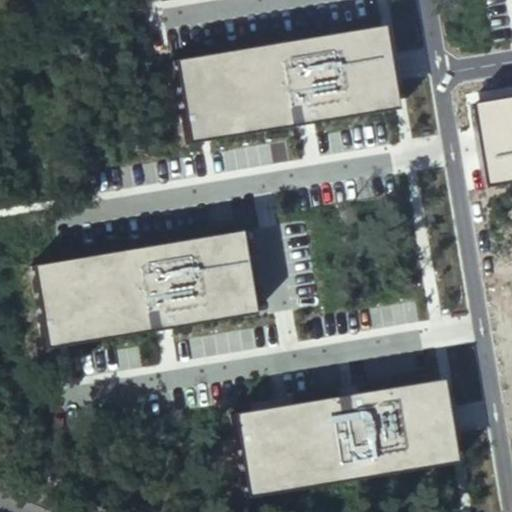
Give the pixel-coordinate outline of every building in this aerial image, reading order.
[(364,27),(162,60),(176,143),(378,111),(364,27)] [(498,185),(511,182),(511,96),(484,101),(498,185)] [(224,233),(22,265),(35,348),(237,316),(224,233)] [(511,282),(494,286),(511,376),(511,282)] [(423,381),(221,414),(234,497),(436,464),(423,381)]
